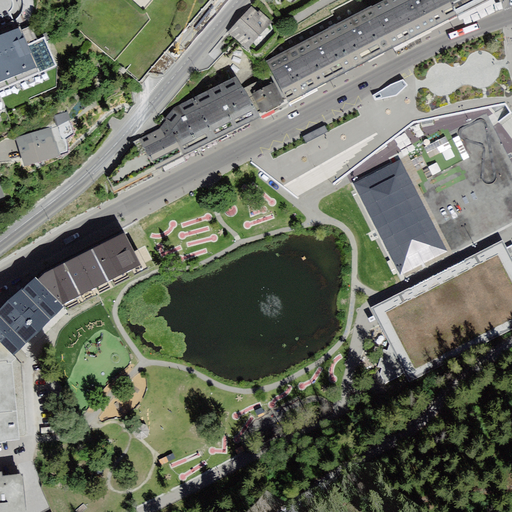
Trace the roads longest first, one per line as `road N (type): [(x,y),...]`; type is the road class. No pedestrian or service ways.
road 1 (secondary): [(0,279),(250,140),(511,15)]
road 2 (tertiary): [(239,0),(95,165),(0,242)]
road 3 (residential): [(511,344),(383,446),(275,511)]
